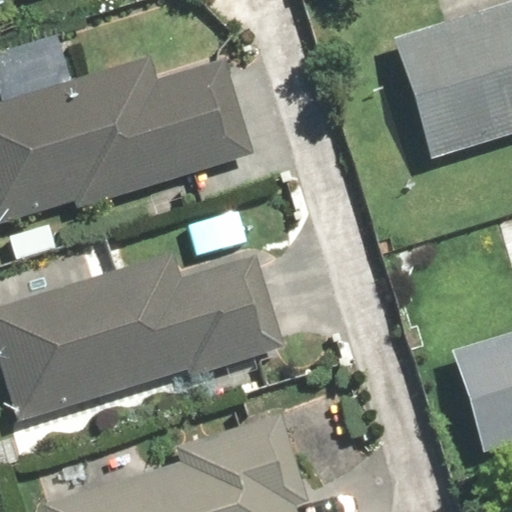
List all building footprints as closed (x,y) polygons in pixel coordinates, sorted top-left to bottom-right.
[(0,0),(0,13),(45,0),(0,0)] [(511,6),(374,45),(408,166),(511,136),(511,6)] [(0,110),(0,244),(241,175),(205,51),(0,110)] [(0,313),(0,437),(3,446),(278,367),(242,244),(0,313)] [(511,342),(432,366),(462,465),(511,450),(511,342)] [(22,496),(26,511),(299,511),(274,423),(22,496)]
